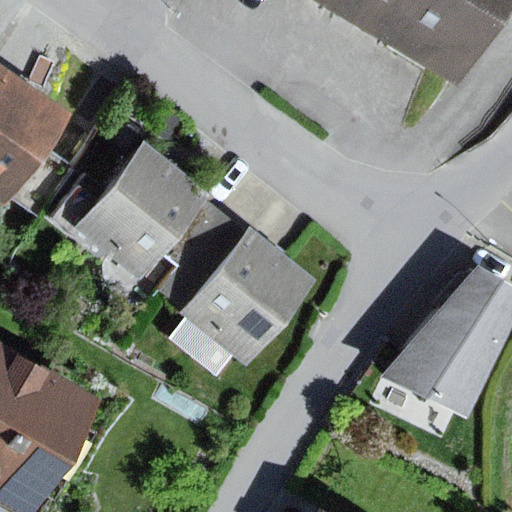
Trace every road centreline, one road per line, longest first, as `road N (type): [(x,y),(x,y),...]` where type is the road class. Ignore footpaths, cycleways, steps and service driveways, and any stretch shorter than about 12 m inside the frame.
road 1 (residential): [(64,0),(410,233)]
road 2 (residential): [(410,233),(237,511)]
road 3 (residential): [(511,134),(410,233)]
